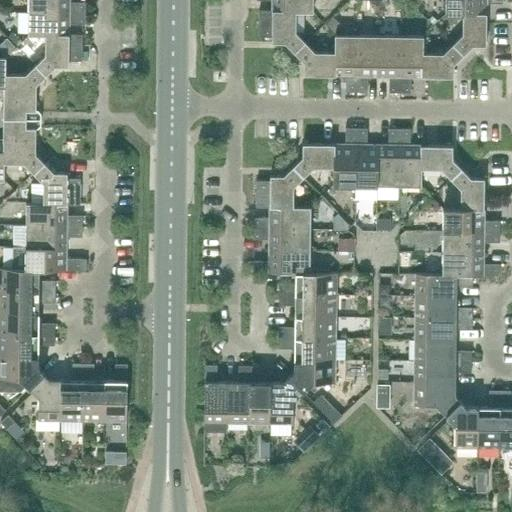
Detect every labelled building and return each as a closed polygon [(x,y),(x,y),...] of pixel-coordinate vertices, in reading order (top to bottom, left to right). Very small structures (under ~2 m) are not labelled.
[(70,2),(69,0),(28,0),(29,12),(85,13),(86,2),(70,2)] [(313,12),(313,0),(270,0),(273,0),(272,10),(272,11),(296,11),(296,12),(313,12)] [(502,0),(445,0),(446,14),(463,14),(463,13),(487,14),(487,3),(503,3),(502,0)] [(272,11),(272,10),(259,10),(259,37),(272,37),(272,43),(285,43),(295,52),(305,42),(296,32),(296,12),(296,11),(272,11)] [(85,24),(85,13),(29,12),(28,35),(46,35),(69,35),(69,34),(69,24),(85,24)] [(486,46),(487,14),(463,13),(463,14),(463,34),(453,44),(463,54),(473,45),(486,46)] [(335,33),(342,26),(334,18),(327,24),(335,33)] [(82,61),(83,34),(69,34),(69,35),(46,35),(45,55),(35,65),(46,76),(55,66),(69,66),(69,61),(82,61)] [(357,92),(358,35),(335,35),(335,52),(336,52),(335,76),(346,76),(346,92),(357,92)] [(379,76),(379,35),(358,35),(357,92),(368,92),(368,76),(379,76)] [(400,92),(401,36),(379,35),(379,76),(389,76),(389,92),(400,92)] [(423,53),(423,36),(401,36),(400,92),(411,93),(411,77),(422,77),(422,53),(423,53)] [(335,52),(315,52),(305,42),(295,52),(304,62),(304,75),(335,76),(336,52),(335,52)] [(454,64),(463,54),(453,44),(443,53),(423,53),(422,53),(422,77),(428,77),(445,77),(454,77),(454,64)] [(37,85),(46,76),(35,65),(26,74),(6,74),(5,74),(5,97),(36,97),(37,85)] [(36,110),(36,97),(5,97),(5,98),(4,98),(4,119),(25,119),(25,110),(36,110)] [(36,141),(36,128),(25,127),(25,119),(4,119),(3,140),(4,140),(36,141)] [(356,185),(356,128),(346,128),(345,144),(335,144),(334,168),(333,168),(333,185),(356,185)] [(367,144),(367,128),(356,128),(356,185),(377,185),(378,145),(367,144)] [(399,186),(400,129),(394,129),(389,129),(389,145),(378,145),(377,185),(399,186)] [(410,145),(410,129),(400,129),(399,186),(422,186),(422,169),(421,169),(421,145),(410,145)] [(36,153),(36,141),(4,140),(4,163),(5,163),(25,164),(34,174),(45,163),(36,153)] [(335,144),(323,144),(309,144),(303,144),(303,157),(293,166),(303,177),(314,167),(333,168),(334,168),(335,144)] [(453,146),(429,145),(421,145),(421,169),(422,169),(441,169),(451,179),(462,168),(453,159),(453,146)] [(67,172),(54,172),(45,163),(34,174),(44,184),(43,203),(43,204),(67,204),(67,205),(80,205),(81,178),(67,178),(67,172)] [(294,187),(303,177),(293,166),(284,175),(270,175),(270,181),(257,180),(256,207),(270,208),(270,207),(294,207),(294,206),(294,187)] [(484,178),(471,178),(462,168),(451,179),(461,189),(460,209),(484,210),(484,178)] [(43,204),(43,203),(26,203),(26,226),(83,226),(83,215),(67,215),(67,205),(67,204),(43,204)] [(310,229),(311,207),(294,206),(294,207),(270,207),(270,208),(270,218),(254,218),(254,228),(310,229)] [(460,209),(443,208),(443,231),(500,232),(500,226),(500,221),(484,221),(484,210),(460,209)] [(82,237),(83,226),(26,226),(26,247),(66,247),(67,237),(82,237)] [(341,226),(341,244),(358,243),(357,226),(341,226)] [(310,251),(310,229),(254,228),(253,239),(269,239),(269,250),(310,251)] [(500,232),(443,231),(443,253),(484,253),(484,242),(500,242),(500,232)] [(66,258),(66,247),(26,247),(25,269),(40,269),(40,270),(82,270),(82,259),(66,258)] [(310,273),(310,272),(310,251),(269,250),(269,261),(253,261),(253,273),(295,273),(310,273)] [(483,264),(484,253),(443,253),(442,274),(442,275),(457,275),(473,275),(499,276),(499,264),(483,264)] [(25,269),(0,268),(0,290),(55,292),(56,281),(40,280),(40,270),(40,269),(25,269)] [(336,295),(336,272),(310,272),(310,273),(295,273),(295,284),(279,284),(279,294),(336,295)] [(442,275),(442,274),(416,274),(416,296),(457,297),(457,286),(473,286),(473,275),(457,275),(442,275)] [(55,303),(55,292),(0,290),(0,312),(39,313),(39,302),(55,303)] [(336,317),(336,295),(279,294),(279,305),(295,305),(295,316),(336,317)] [(456,307),(457,297),(416,296),(415,318),(472,318),(472,308),(456,307)] [(39,323),(39,313),(0,312),(0,334),(55,334),(55,323),(39,323)] [(335,338),(336,317),(295,316),(295,327),(279,327),(279,337),(335,338)] [(391,334),(391,317),(378,317),(378,333),(391,334)] [(472,329),(472,318),(415,318),(415,339),(456,340),(456,329),(472,329)] [(55,345),(55,334),(0,334),(0,355),(39,356),(39,345),(55,345)] [(335,360),(335,338),(279,337),(278,348),(294,348),(294,359),(335,360)] [(456,351),(456,340),(415,339),(415,361),(472,362),(472,351),(456,351)] [(38,368),(39,356),(0,355),(0,390),(20,390),(25,385),(29,389),(44,374),(38,368)] [(335,383),(335,360),(294,359),(294,372),(288,377),(303,392),(313,382),(335,383)] [(472,372),(472,362),(415,361),(415,383),(455,383),(455,372),(472,372)] [(83,421),(83,364),(73,363),(72,380),(61,379),(61,420),(83,421)] [(105,380),(94,380),(94,364),(83,364),(83,421),(104,421),(105,380)] [(127,421),(127,364),(118,364),(115,364),(115,380),(105,380),(104,421),(127,421)] [(227,431),(227,423),(228,382),(217,382),(217,365),(205,365),(204,431),(227,431)] [(249,423),(249,366),(239,366),(238,382),(228,382),(227,423),(249,423)] [(260,382),(260,366),(249,366),(249,423),(270,423),(271,382),(260,382)] [(61,420),(61,379),(49,379),(45,375),(44,374),(29,389),(30,389),(38,398),(38,420),(61,420)] [(270,423),(270,434),(290,435),(290,423),(293,423),(293,402),(300,395),(292,387),(283,387),(283,382),(271,382),(270,423)] [(446,416),(454,408),(461,401),(455,395),(455,383),(415,383),(414,405),(436,405),(446,416)] [(377,384),(377,395),(389,395),(389,385),(377,384)] [(337,387),(326,398),(338,410),(349,400),(337,387)] [(499,448),(500,391),(489,391),(489,407),(478,406),(478,447),(499,448)] [(511,406),(511,407),(511,391),(500,391),(499,448),(511,447),(511,406)] [(321,394),(313,402),(333,423),(341,415),(321,394)] [(478,447),(478,406),(466,406),(461,401),(454,408),(446,416),(455,425),(455,447),(478,447)] [(14,422),(8,415),(1,422),(7,429),(14,422)] [(324,433),(330,427),(323,419),(316,426),(324,433)] [(425,442),(418,449),(418,450),(424,456),(440,472),(451,461),(429,439),(427,441),(425,442)] [(110,440),(110,453),(130,454),(131,441),(110,440)] [(270,459),(270,443),(270,441),(259,441),(260,458),(270,459)]
